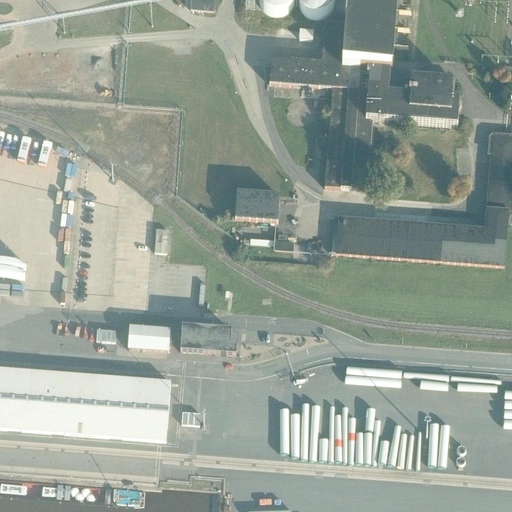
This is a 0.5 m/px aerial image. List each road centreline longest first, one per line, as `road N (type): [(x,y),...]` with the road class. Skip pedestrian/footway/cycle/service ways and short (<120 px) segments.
road 1 (unclassified): [(511,364),(347,348),(242,374),(195,372)]
road 2 (residential): [(195,372),(0,356)]
